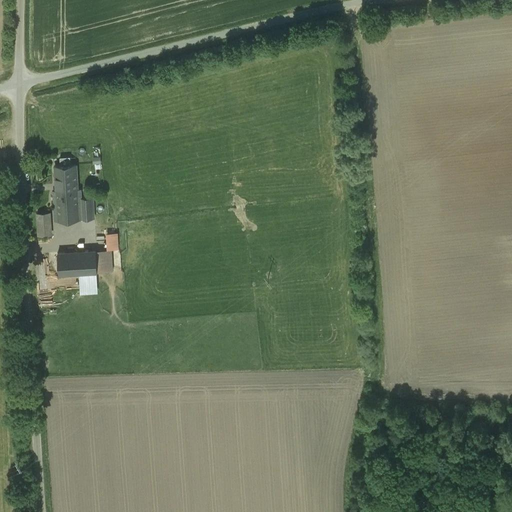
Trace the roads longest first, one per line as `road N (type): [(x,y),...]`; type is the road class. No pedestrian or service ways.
road 1 (unclassified): [(42,511),(18,84)]
road 2 (unclassified): [(18,84),(386,0)]
